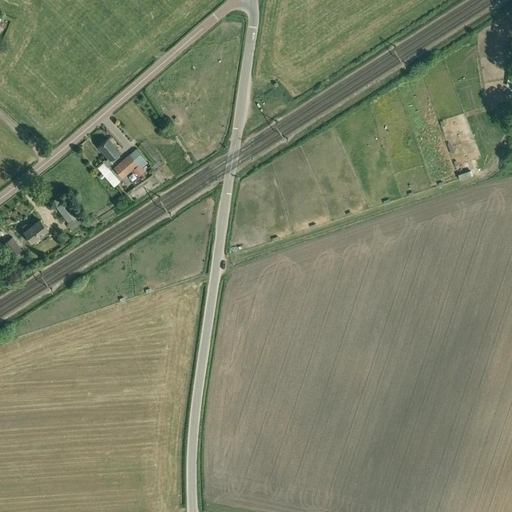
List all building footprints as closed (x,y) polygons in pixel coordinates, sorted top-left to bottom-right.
[(114,164),(112,162),(119,156),(117,153),(120,151),(108,138),(98,146),(110,160),(105,163),(104,162),(97,167),(114,186),(118,182),(114,178),(116,176),(109,168),(114,164)] [(137,164),(133,167),(140,175),(144,173),(140,167),(144,164),(133,151),(129,155),(137,164)] [(137,164),(129,155),(114,168),(122,177),(133,167),(137,164)] [(54,201),(57,206),(56,206),(68,222),(66,224),(71,230),(84,220),(68,198),(65,200),(62,195),(54,201)] [(39,219),(30,227),(28,224),(26,224),(23,226),(22,228),(24,231),(31,241),(47,229),(39,219)] [(12,236),(2,244),(4,247),(11,257),(22,250),(12,236)] [(0,252),(6,261),(11,257),(4,247),(0,250),(0,252)]
